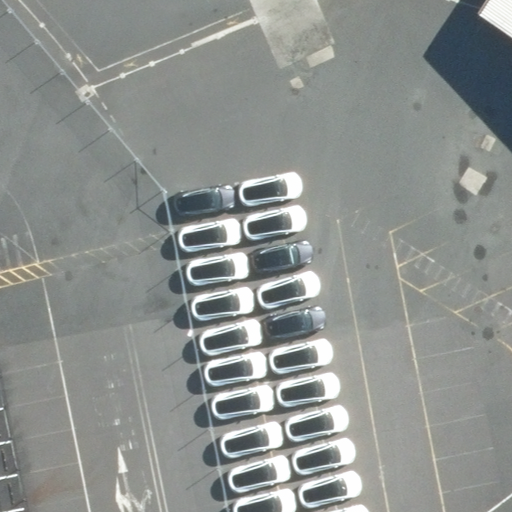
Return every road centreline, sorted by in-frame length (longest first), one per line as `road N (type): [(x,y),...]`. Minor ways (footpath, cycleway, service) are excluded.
road 1 (unknown): [(511,112),(371,49),(301,57),(72,187)]
road 2 (unknown): [(148,511),(72,187)]
road 3 (unknown): [(72,187),(0,83)]
